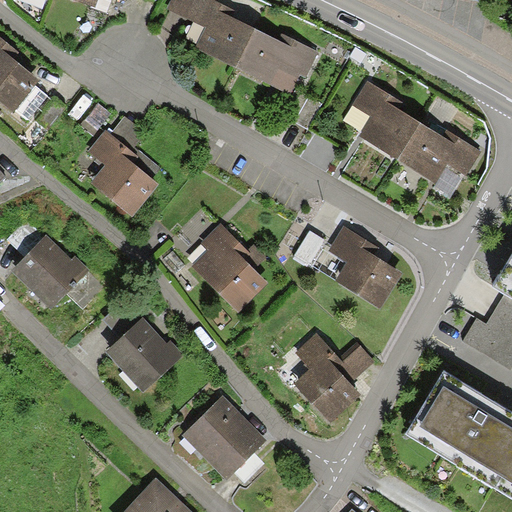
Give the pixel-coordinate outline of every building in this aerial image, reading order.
[(70,0),(98,10),(101,0),(135,0),(144,3),(145,0),(70,0)] [(237,70),(256,31),(237,22),(240,16),(207,0),(173,0),(169,10),(207,29),(197,49),(237,70)] [(256,31),(237,70),(291,97),(303,73),(306,76),(317,53),(280,36),(277,42),(256,31)] [(23,56),(0,37),(0,105),(13,116),(41,81),(18,63),(23,56)] [(359,140),(399,163),(420,127),(404,117),(409,108),(368,84),(355,107),(373,117),(359,140)] [(298,91),(284,115),(308,129),(322,105),(298,91)] [(56,96),(37,120),(49,130),(68,106),(56,96)] [(112,135),(107,131),(88,153),(106,168),(93,183),(134,218),(160,188),(150,180),(160,167),(134,145),(143,134),(125,119),(112,135)] [(438,136),(420,127),(399,163),(436,184),(447,165),(464,175),(480,150),(443,128),(438,136)] [(200,243),(209,252),(193,267),(237,314),(269,284),(257,271),(270,258),(255,242),(246,250),(222,223),(200,243)] [(381,309),(401,276),(375,260),(380,251),(344,228),(328,254),(347,266),(337,282),(381,309)] [(324,240),(310,232),(296,257),(311,264),(324,240)] [(73,260),(48,237),(36,249),(12,274),(50,311),(69,292),(84,306),(104,285),(75,258),(73,260)] [(511,256),(494,286),(511,296),(511,256)] [(477,320),(464,343),(511,370),(511,367),(511,306),(504,302),(489,327),(477,320)] [(167,342),(144,318),(130,331),(104,356),(144,397),(187,355),(171,338),(167,342)] [(295,386),(331,425),(361,398),(350,385),(375,362),(361,347),(344,362),(318,334),(295,354),(311,371),(295,386)] [(511,412),(446,372),(408,433),(511,496),(511,412)] [(243,417),(224,397),(182,437),(226,481),(267,441),(243,417)] [(190,511),(179,501),(158,480),(128,511),(190,511)]
